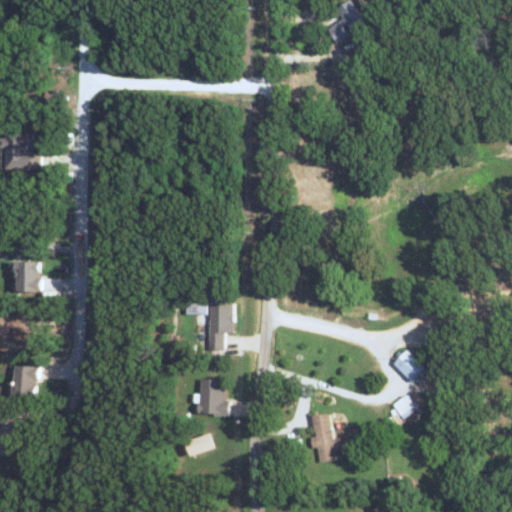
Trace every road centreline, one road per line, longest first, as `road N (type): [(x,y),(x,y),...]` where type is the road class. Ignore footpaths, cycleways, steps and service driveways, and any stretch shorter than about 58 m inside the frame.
road 1 (residential): [(254,511),(271,0)]
road 2 (residential): [(81,448),(90,0)]
road 3 (residential): [(91,83),(272,89)]
